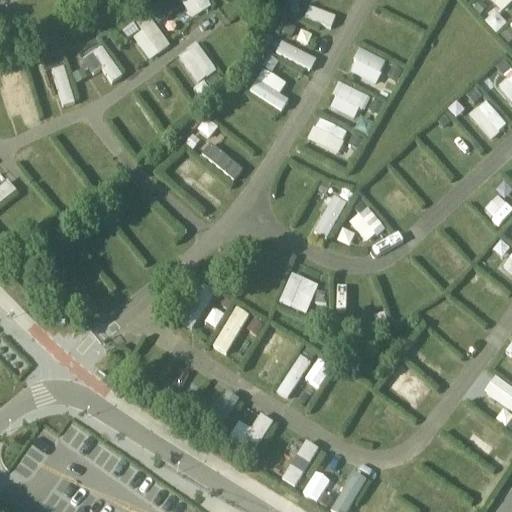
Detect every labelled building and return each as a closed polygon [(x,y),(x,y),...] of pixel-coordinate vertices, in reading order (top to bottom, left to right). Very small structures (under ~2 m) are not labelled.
[(200,0),(185,0),(177,5),(190,26),(209,14),(200,0)] [(397,0),(431,17),(437,4),(428,0),(397,0)] [(500,18),(511,6),(511,0),(484,0),(500,18)] [(304,24),(330,34),(334,22),(308,12),(304,24)] [(389,51),(400,29),(371,15),(360,37),(389,51)] [(147,22),(123,38),(145,70),(168,55),(147,22)] [(220,77),(238,63),(220,38),(201,52),(220,77)] [(280,48),(274,59),(310,77),(316,66),(280,48)] [(176,65),(196,93),(215,79),(195,51),(176,65)] [(89,83),(101,77),(109,93),(120,87),(103,55),(81,67),(89,83)] [(357,55),(347,79),(375,92),(386,68),(357,55)] [(61,115),(73,112),(59,63),(48,67),(61,115)] [(24,134),(37,130),(20,75),(0,81),(0,87),(11,123),(20,121),(24,134)] [(142,89),(162,116),(181,103),(161,75),(142,89)] [(278,101),(285,88),(260,75),(247,99),(282,117),(288,106),(278,101)] [(511,109),(511,78),(497,91),(511,109)] [(357,126),(367,102),(336,89),(326,114),(357,126)] [(132,103),(119,112),(146,151),(158,142),(132,103)] [(489,146),(506,130),(484,106),(467,122),(489,146)] [(222,129),(258,159),(269,146),(233,117),(222,129)] [(316,124),(306,149),(348,165),(352,155),(341,151),(346,136),(316,124)] [(86,133),(65,150),(83,172),(104,156),(86,133)] [(440,146),(455,164),(471,151),(456,133),(440,146)] [(239,179),(208,154),(200,163),(232,188),(239,179)] [(446,189),(418,160),(408,170),(435,199),(446,189)] [(32,164),(20,174),(41,202),(54,193),(53,191),(62,185),(45,161),(35,168),(32,164)] [(286,175),(275,194),(298,207),(308,187),(286,175)] [(501,217),(511,206),(511,192),(498,178),(480,195),(501,217)] [(0,181),(0,210),(14,200),(0,181)] [(414,214),(386,181),(375,190),(403,223),(414,214)] [(212,219),(220,210),(193,187),(185,197),(212,219)] [(35,205),(8,228),(21,243),(48,219),(35,205)] [(468,244),(484,229),(467,211),(451,226),(468,244)] [(348,227),(366,250),(384,235),(366,213),(348,227)] [(166,252),(144,223),(122,240),(148,273),(159,265),(155,260),(166,252)] [(336,247),(348,251),(353,239),(341,234),(336,247)] [(442,276),(458,261),(439,241),(423,256),(442,276)] [(93,248),(84,258),(117,289),(127,279),(93,248)] [(75,250),(63,256),(73,277),(85,272),(75,250)] [(256,257),(243,302),(258,306),(271,261),(256,257)] [(511,257),(502,275),(511,281),(511,257)] [(409,264),(396,275),(424,310),(438,299),(409,264)] [(87,316),(96,307),(67,277),(58,286),(87,316)] [(306,320),(316,289),(289,280),(279,311),(306,320)] [(484,285),(470,304),(491,320),(505,301),(484,285)] [(334,329),(348,329),(347,286),(333,287),(334,329)] [(190,337),(214,300),(199,290),(175,327),(190,337)] [(400,296),(384,301),(392,325),(408,319),(400,296)] [(376,299),(361,305),(367,321),(382,315),(376,299)] [(423,324),(458,353),(468,341),(432,312),(423,324)] [(234,314),(211,354),(225,362),(248,322),(234,314)] [(211,315),(205,330),(215,335),(221,320),(211,315)] [(444,382),(459,365),(427,338),(416,351),(431,364),(427,368),(444,382)] [(259,381),(273,390),(297,350),(283,342),(259,381)] [(278,397),(289,403),(308,369),(297,363),(278,397)] [(319,394),(331,373),(316,365),(304,386),(319,394)] [(398,394),(413,408),(428,392),(413,379),(398,394)] [(328,424),(348,392),(334,383),(314,415),(328,424)] [(188,384),(174,410),(185,416),(199,391),(188,384)] [(511,398),(493,386),(483,400),(511,418),(511,398)] [(218,438),(239,407),(224,397),(203,428),(218,438)] [(383,410),(371,432),(398,448),(411,426),(383,410)] [(457,427),(472,438),(465,448),(486,463),(502,440),(466,414),(457,427)] [(227,445),(253,461),(273,428),(260,420),(251,435),(237,427),(227,445)] [(294,496),(317,457),(294,443),(284,459),(294,465),(280,488),(294,496)] [(438,446),(424,471),(456,489),(460,482),(486,497),(490,489),(479,483),(486,473),(438,446)] [(435,489),(437,486),(428,481),(413,508),(419,511),(460,511),(464,505),(435,489)] [(387,511),(393,502),(371,490),(358,511),(387,511)]
